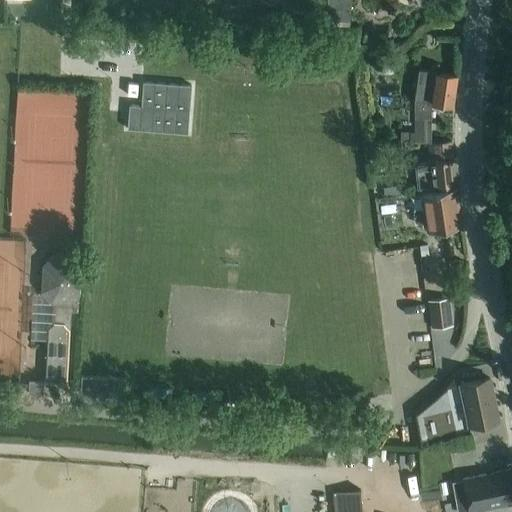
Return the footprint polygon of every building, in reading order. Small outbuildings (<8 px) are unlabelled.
[(249,21),(251,5),(222,3),(221,19),(249,21)] [(415,131),(401,132),(401,140),(410,140),(430,140),(431,144),(448,142),(452,141),(432,141),(432,102),(453,105),(457,75),(436,72),(419,69),(415,99),(415,117),(415,131)] [(129,104),(128,130),(140,130),(190,133),(192,85),(143,83),(142,105),(129,104)] [(431,162),(416,163),(418,188),(434,187),(435,187),(456,185),(454,159),(452,141),(448,142),(431,144),(432,161),(431,162)] [(391,144),(372,147),(374,155),(393,153),(391,144)] [(386,166),(375,168),(377,178),(388,177),(386,166)] [(400,183),(383,186),(385,196),(401,193),(400,183)] [(463,225),(457,188),(423,193),(428,221),(431,221),(433,235),(447,233),(446,228),(463,225)] [(428,244),(420,245),(421,255),(429,254),(428,244)] [(79,311),(81,266),(72,255),(55,254),(43,264),(42,291),(51,302),(54,303),(53,323),(48,327),(45,380),(68,381),(71,329),(66,323),(66,319),(71,319),(71,311),(79,311)] [(432,329),(437,328),(454,326),(451,298),(428,301),(432,329)] [(81,376),(80,401),(125,403),(125,400),(126,377),(81,375),(81,376)] [(470,426),(499,420),(491,378),(461,384),(470,426)] [(28,392),(31,392),(43,393),(44,381),(29,380),(29,386),(28,392)] [(451,408),(416,416),(422,444),(457,437),(451,408)] [(465,478),(452,481),(458,511),(471,508),(471,511),(511,502),(511,474),(511,473),(511,469),(493,473),(467,478),(465,478)] [(359,490),(335,492),(336,511),(362,511),(360,490),(359,490)]
